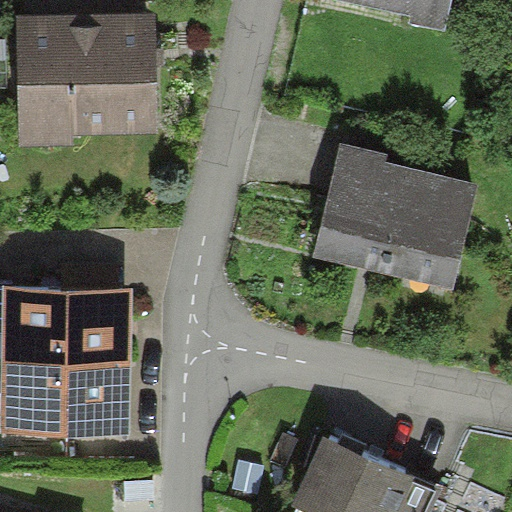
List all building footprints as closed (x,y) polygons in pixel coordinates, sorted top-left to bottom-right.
[(447,32),(454,0),(330,0),(329,5),(447,32)] [(511,0),(472,0),(511,8),(511,0)] [(168,26),(18,23),(16,141),(80,142),(80,124),(167,126),(168,26)] [(388,138),(342,126),(310,243),(449,279),(477,170),(386,146),(388,138)] [(129,272),(9,272),(9,415),(128,416),(129,272)] [(414,454),(326,414),(293,488),(346,511),(423,511),(440,475),(411,462),(414,454)]
